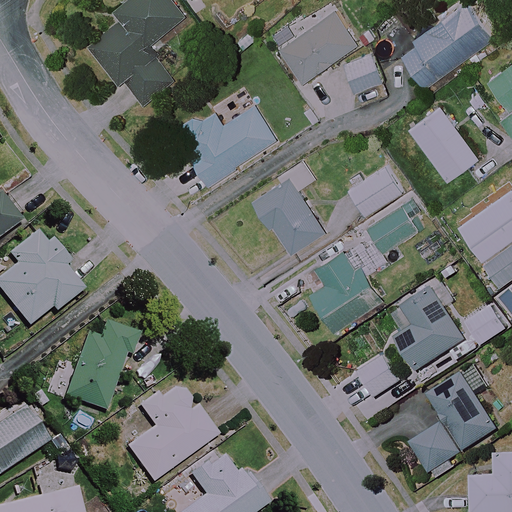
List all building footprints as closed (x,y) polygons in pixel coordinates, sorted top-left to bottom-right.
[(184,17),(170,0),(126,0),(118,7),(126,18),(92,45),(121,81),(124,79),(145,104),(175,79),(148,46),(184,17)] [(494,39),(468,3),(398,52),(424,88),(494,39)] [(358,44),(335,11),(279,50),(302,83),(358,44)] [(383,81),(369,50),(339,64),(354,94),(383,81)] [(511,60),(484,81),(506,111),(498,117),(511,135),(511,60)] [(277,138),(255,105),(223,126),(211,107),(181,127),(198,154),(189,160),(206,185),(277,138)] [(480,158),(441,106),(410,129),(449,181),(480,158)] [(317,178),(305,159),(283,174),(285,178),(254,199),(291,254),(325,231),(298,191),(317,178)] [(366,179),(362,173),(351,180),(355,186),(349,190),(365,216),(405,190),(389,165),(366,179)] [(511,239),(511,190),(460,226),(483,260),(511,239)] [(0,235),(19,221),(0,196),(0,235)] [(413,196),(369,224),(375,235),(355,248),(366,265),(419,230),(413,222),(410,217),(422,210),(413,196)] [(46,244),(38,232),(3,258),(11,269),(0,277),(0,290),(26,326),(52,307),(55,311),(82,290),(63,264),(67,261),(51,240),(46,244)] [(362,266),(350,247),(316,268),(329,287),(315,296),(336,330),(383,300),(362,266)] [(465,338),(432,288),(404,307),(415,324),(397,336),(419,369),(465,338)] [(85,334),(63,395),(105,410),(125,353),(132,355),(140,334),(104,321),(97,339),(85,334)] [(401,380),(384,353),(358,371),(375,397),(401,380)] [(485,386),(469,362),(425,392),(444,420),(410,443),(430,472),(498,427),(475,393),(485,386)] [(217,435),(176,378),(138,405),(156,430),(128,450),(152,482),(217,435)] [(0,471),(46,439),(13,392),(0,401),(0,471)] [(236,475),(219,452),(190,473),(205,495),(181,511),(253,511),(266,503),(243,471),(236,475)] [(511,511),(511,452),(498,453),(499,474),(474,475),(475,511),(511,511)] [(81,511),(76,488),(0,506),(0,511),(81,511)]
